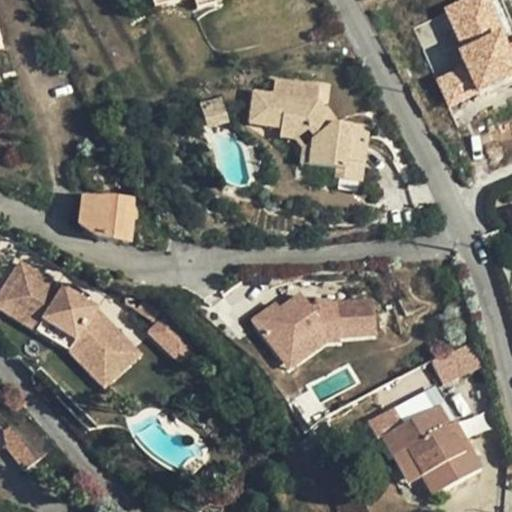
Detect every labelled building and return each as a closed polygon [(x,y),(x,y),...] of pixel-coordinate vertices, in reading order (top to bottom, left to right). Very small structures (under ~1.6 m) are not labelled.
[(150,0),(153,10),(187,0),(150,0)] [(511,32),(497,0),(475,0),(442,16),(475,96),(511,79),(511,80),(511,32)] [(448,108),(475,96),(465,73),(438,84),(448,108)] [(345,164),(362,166),(367,131),(335,126),(317,103),(319,88),(274,81),(273,97),(253,94),(248,127),(280,131),(299,134),(303,126),(312,139),(312,144),(309,168),(333,172),(343,173),(345,164)] [(90,116),(73,83),(41,98),(58,133),(90,116)] [(218,100),(193,109),(199,124),(224,115),(218,100)] [(295,142),(299,134),(280,131),(278,139),(295,142)] [(309,168),(312,144),(302,150),(299,167),(309,168)] [(360,184),(362,166),(345,164),(343,173),(342,181),(360,184)] [(332,180),(342,181),(343,173),(333,172),(332,180)] [(131,201),(83,198),(79,228),(96,241),(127,246),(131,222),(131,201)] [(19,263),(0,295),(0,298),(76,341),(100,369),(128,344),(95,309),(76,298),(65,301),(52,294),(56,285),(19,263)] [(76,298),(56,285),(52,294),(65,301),(76,298)] [(76,341),(0,298),(0,314),(34,334),(53,344),(65,351),(102,393),(140,357),(128,344),(100,369),(76,341)] [(333,346),(367,341),(363,306),(309,312),(304,316),(294,302),(272,317),(268,312),(245,329),(268,361),(280,354),(292,369),(316,352),(333,349),(333,346)] [(155,324),(147,332),(175,358),(182,351),(155,324)] [(53,344),(34,334),(18,363),(35,377),(53,344)] [(479,368),(467,346),(428,367),(439,389),(479,368)] [(280,354),(268,361),(280,378),(292,369),(280,354)] [(444,429),(448,427),(438,408),(381,439),(393,459),(407,451),(422,478),(433,497),(480,471),(469,452),(463,455),(453,438),(450,440),(444,429)] [(39,458),(13,423),(4,429),(7,445),(24,468),(39,458)] [(450,440),(453,438),(460,434),(454,423),(448,427),(444,429),(450,440)] [(469,452),(460,434),(453,438),(463,455),(469,452)] [(407,486),(422,478),(407,451),(393,459),(407,486)]
